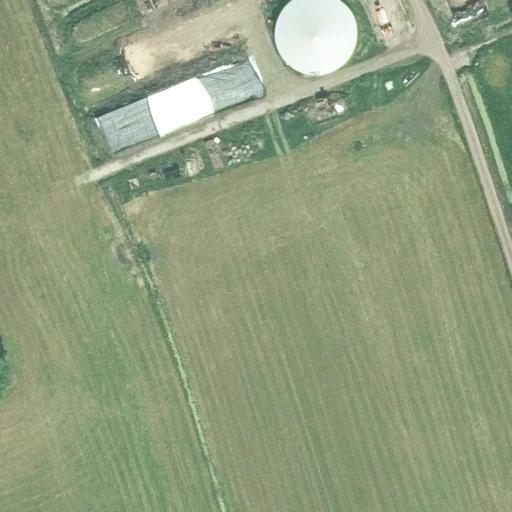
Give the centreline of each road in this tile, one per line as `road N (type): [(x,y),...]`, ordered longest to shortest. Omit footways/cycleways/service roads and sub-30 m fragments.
road 1 (track): [(90,175),(433,39)]
road 2 (track): [(511,260),(459,100),(415,0)]
